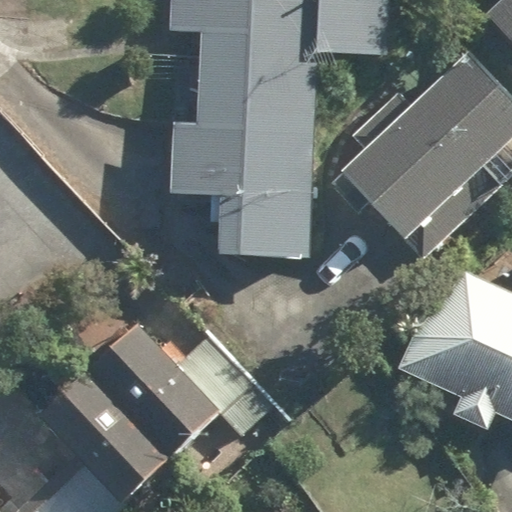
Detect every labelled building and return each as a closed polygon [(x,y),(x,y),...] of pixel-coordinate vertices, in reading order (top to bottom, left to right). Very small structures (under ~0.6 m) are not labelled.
[(227,259),(317,260),(321,54),(394,55),(394,0),(181,0),(181,31),(207,32),(206,123),(179,122),(178,197),(217,197),(216,223),(228,223),(227,259)] [(511,0),(496,15),(511,32),(511,0)] [(408,94),(354,143),(367,156),(351,171),(413,237),(511,145),(511,92),(477,54),(420,107),(408,94)] [(458,261),(404,369),(466,399),(459,413),(491,429),(500,409),(511,415),(511,281),(509,287),(458,261)] [(104,375),(54,420),(128,503),(227,415),(139,317),(90,360),(104,375)]
